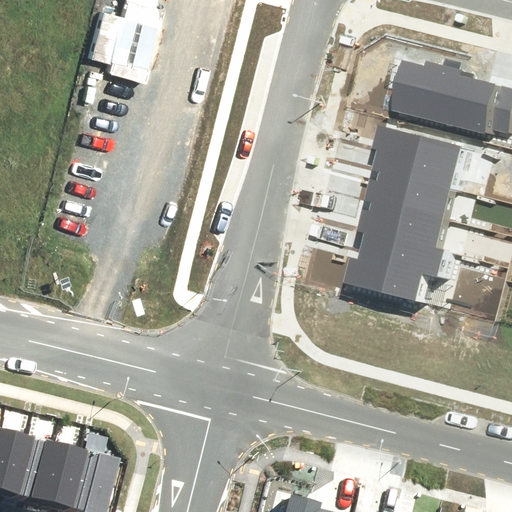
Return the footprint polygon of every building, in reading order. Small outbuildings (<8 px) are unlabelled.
[(24,440),(0,433),(0,496),(9,498),(24,440)] [(50,446),(24,440),(9,498),(36,505),(50,446)] [(77,453),(50,446),(36,505),(62,511),(77,453)] [(89,511),(103,459),(77,453),(62,511),(64,511),(89,511)] [(275,511),(309,511),(312,503),(280,495),(275,511)]
